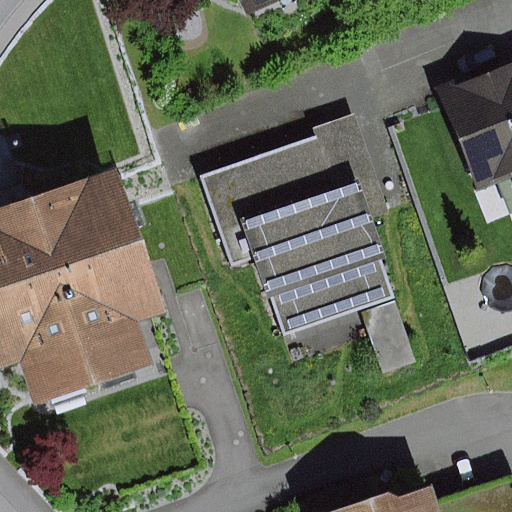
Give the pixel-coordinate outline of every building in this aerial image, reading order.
[(233,0),(240,14),(270,0),(233,0)] [(511,61),(434,96),(477,194),(511,178),(511,61)] [(319,133),(193,173),(224,269),(253,260),(278,338),(394,301),(357,185),(338,191),(319,133)] [(102,172),(0,203),(0,365),(13,362),(28,410),(136,377),(123,333),(149,325),(102,172)] [(374,355),(410,341),(396,304),(359,317),(374,355)] [(410,341),(374,355),(382,376),(418,362),(410,341)] [(375,492),(318,511),(434,511),(425,485),(387,498),(375,492)]
